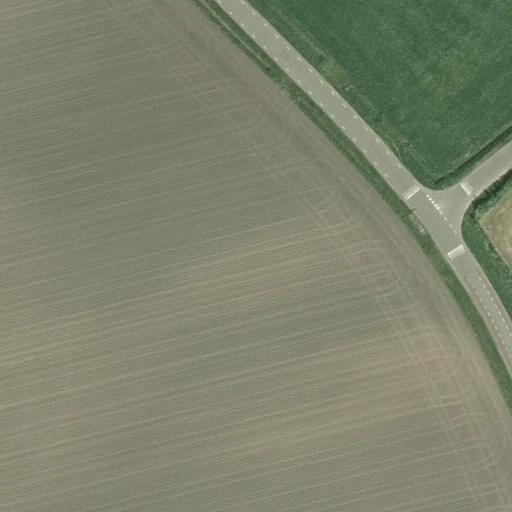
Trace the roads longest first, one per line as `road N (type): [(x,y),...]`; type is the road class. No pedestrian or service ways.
road 1 (tertiary): [(446,218),(233,0)]
road 2 (tertiary): [(511,340),(446,218)]
